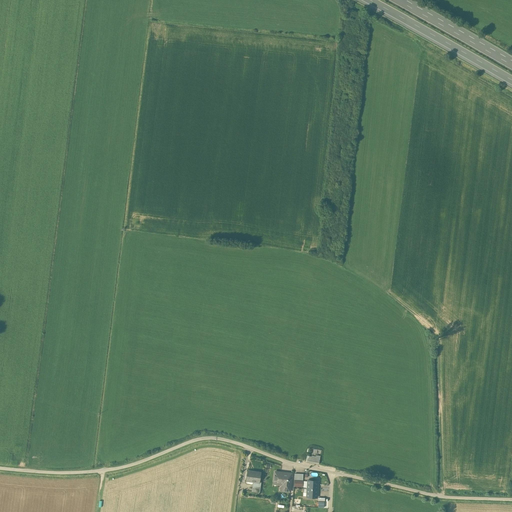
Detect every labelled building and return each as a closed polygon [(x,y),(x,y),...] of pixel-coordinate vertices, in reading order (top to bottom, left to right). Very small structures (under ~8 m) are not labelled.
[(310,447),(307,459),(319,462),(322,450),(310,447)] [(252,488),(260,489),(262,472),(248,470),(247,479),(253,480),(252,488)] [(292,491),(293,472),(275,471),(274,484),(283,484),(283,491),(292,491)] [(294,473),(294,486),(302,486),(303,473),(294,473)] [(307,480),(307,488),(317,488),(318,480),(307,480)] [(307,488),(307,496),(317,497),(317,488),(307,488)]
